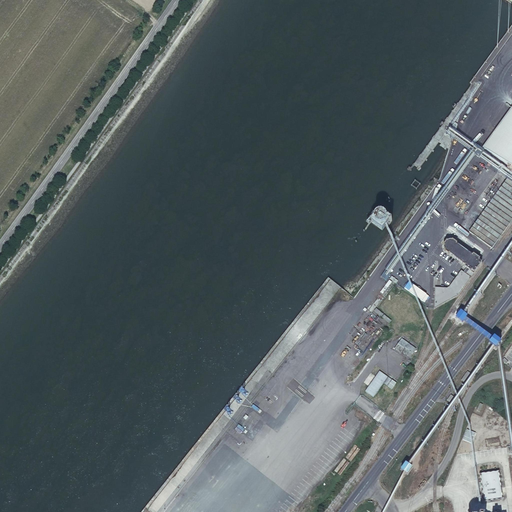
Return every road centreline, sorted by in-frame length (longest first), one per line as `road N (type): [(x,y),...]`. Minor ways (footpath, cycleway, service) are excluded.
road 1 (secondary): [(178,0),(0,248)]
road 2 (unclassified): [(345,511),(476,339)]
